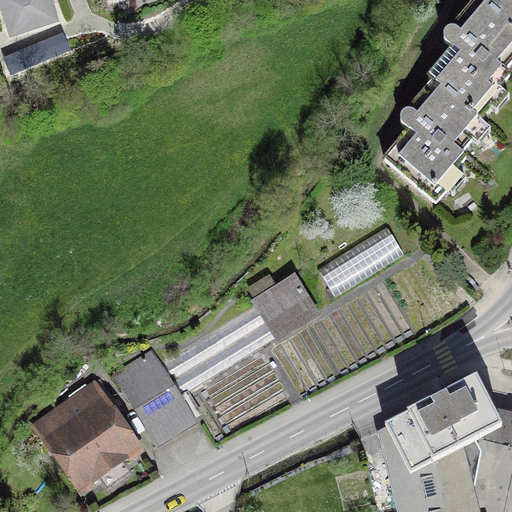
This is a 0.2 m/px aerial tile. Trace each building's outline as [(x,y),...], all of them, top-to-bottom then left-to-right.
[(1,0),(12,32),(53,19),(46,0),(1,0)] [(433,82),(480,122),(491,109),(485,104),(509,76),(504,72),(511,62),(511,56),(510,54),(511,52),(511,29),(477,0),(476,0),(452,29),(454,30),(448,31),(444,34),(444,42),(452,50),(428,78),(433,82)] [(511,0),(477,0),(511,29),(511,0)] [(466,137),(480,122),(433,82),(408,111),(410,113),(406,113),(401,117),(400,124),(408,132),(384,160),(435,204),(447,191),(442,187),(466,159),(461,154),(472,141),(466,137)] [(385,227),(317,269),(335,297),(403,255),(385,227)] [(257,309),(162,367),(180,396),(316,313),(294,279),(254,303),(257,309)] [(194,420),(180,396),(162,367),(153,353),(114,376),(156,444),(194,420)] [(379,432),(399,511),(470,511),(466,494),(475,454),(469,443),(500,428),(476,381),(387,426),(387,428),(379,432)] [(33,425),(41,440),(79,494),(141,450),(116,414),(121,411),(115,402),(110,406),(93,384),(33,425)]
